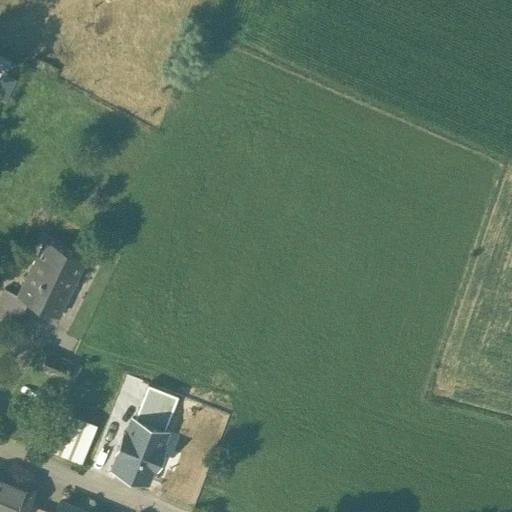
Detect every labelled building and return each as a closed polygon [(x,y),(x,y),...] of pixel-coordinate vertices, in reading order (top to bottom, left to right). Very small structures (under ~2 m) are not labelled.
[(86,258),(46,238),(24,281),(18,294),(29,300),(43,307),(58,315),(86,258)] [(0,316),(17,325),(29,300),(18,294),(5,288),(0,299),(0,316)] [(148,383),(135,417),(165,429),(178,394),(148,383)] [(94,427),(60,414),(47,447),(80,460),(94,427)] [(135,417),(133,416),(126,432),(124,431),(116,450),(119,451),(113,466),(147,480),(153,464),(156,465),(163,446),(160,445),(166,430),(165,429),(135,417)] [(24,485),(0,474),(0,511),(22,511),(27,501),(33,489),(24,485)] [(87,511),(60,500),(55,511),(87,511)] [(40,511),(42,507),(27,501),(22,511),(40,511)]
